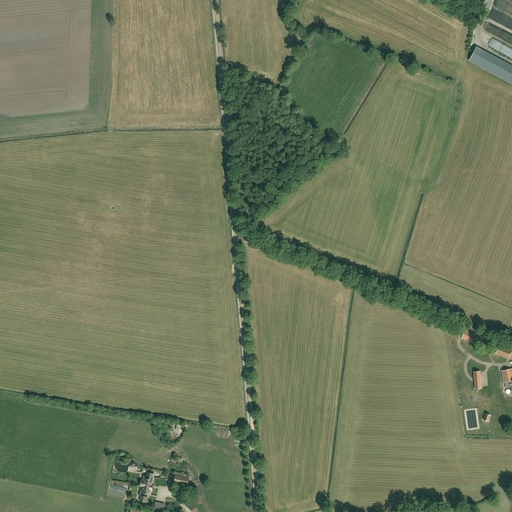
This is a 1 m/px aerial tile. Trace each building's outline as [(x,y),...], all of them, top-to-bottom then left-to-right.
[(511,67),(476,48),(469,61),(511,83),(511,67)] [(465,330),(462,338),(473,343),(476,334),(465,330)] [(508,358),(510,359),(511,354),(511,350),(500,345),(496,353),(508,358)] [(511,394),(511,368),(501,371),(504,382),(509,381),(511,394)] [(151,477),(152,473),(148,473),(147,476),(143,476),(142,480),(141,480),(140,486),(141,486),(140,492),(142,493),(142,496),(141,496),(140,501),(146,502),(147,497),(146,497),(147,494),(150,494),(153,477),(151,477)] [(179,476),(175,475),(174,482),(178,483),(178,482),(183,483),(183,484),(188,485),(189,478),(187,478),(188,475),(181,473),(180,473),(179,476)] [(154,508),(163,510),(164,507),(165,507),(166,505),(164,504),(165,504),(155,502),(154,508)]
